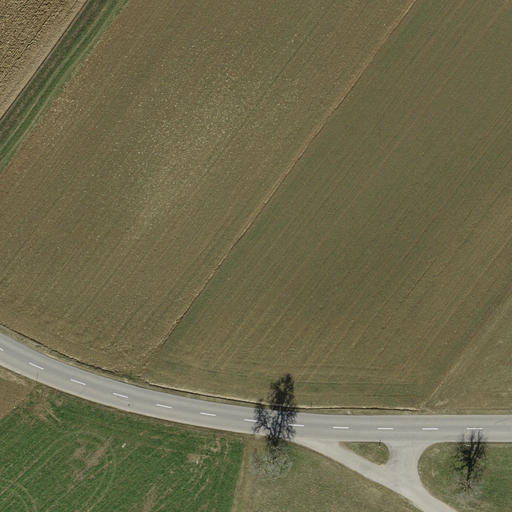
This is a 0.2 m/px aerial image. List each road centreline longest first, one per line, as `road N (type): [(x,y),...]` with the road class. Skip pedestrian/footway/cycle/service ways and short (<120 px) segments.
road 1 (tertiary): [(511,428),(305,425),(180,409),(54,373),(0,347)]
road 2 (track): [(446,511),(269,422)]
